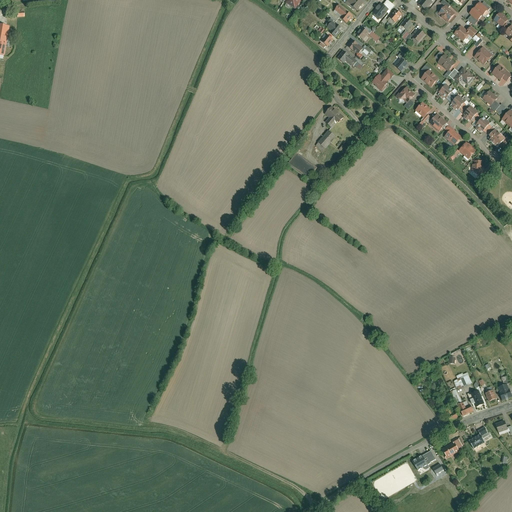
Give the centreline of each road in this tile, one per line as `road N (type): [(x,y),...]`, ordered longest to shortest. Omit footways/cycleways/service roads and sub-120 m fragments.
road 1 (residential): [(511,404),(452,427),(307,511)]
road 2 (residential): [(441,38),(406,76),(498,159),(511,144)]
road 3 (track): [(314,507),(290,481),(151,421)]
